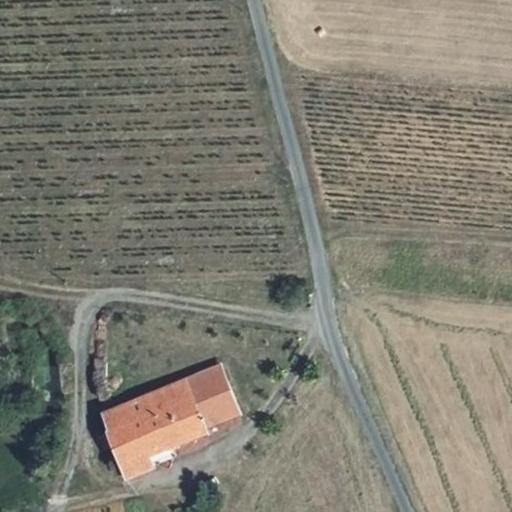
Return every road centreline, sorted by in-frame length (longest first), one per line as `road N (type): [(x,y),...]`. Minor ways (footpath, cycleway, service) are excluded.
road 1 (residential): [(55,511),(81,405),(83,319),(96,298),(125,293),(327,318)]
road 2 (unclassified): [(252,0),(327,318)]
road 3 (unclassified): [(327,318),(406,511)]
